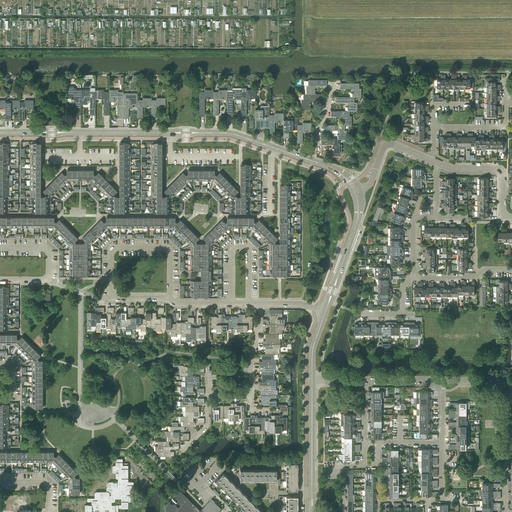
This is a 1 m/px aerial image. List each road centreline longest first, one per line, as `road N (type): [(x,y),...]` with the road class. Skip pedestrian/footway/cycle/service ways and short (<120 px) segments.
road 1 (tertiary): [(312,161),(218,133),(0,133)]
road 2 (residential): [(80,291),(178,304),(258,303)]
road 3 (residential): [(311,381),(442,381)]
road 4 (tertiary): [(324,312),(357,218),(356,190)]
